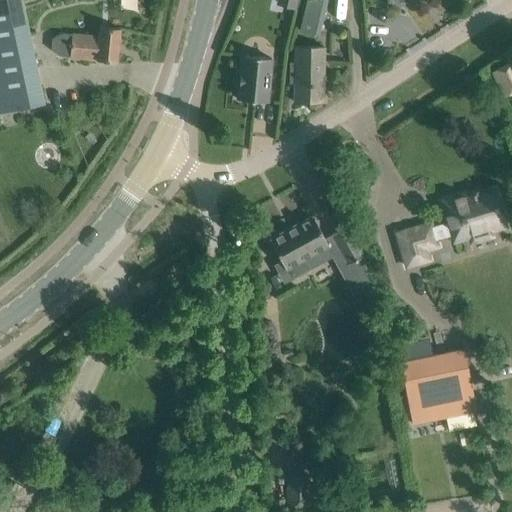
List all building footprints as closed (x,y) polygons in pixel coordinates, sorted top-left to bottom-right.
[(0,0),(0,112),(43,103),(21,0),(0,0)] [(297,0),(276,0),(276,3),(295,8),(297,0)] [(307,0),(300,31),(320,36),(329,0),(307,0)] [(52,39),(51,49),(59,56),(69,57),(96,60),(116,62),(118,44),(120,29),(99,27),(98,36),(72,34),(71,35),(60,34),(52,39)] [(289,62),(289,64),(288,84),(294,84),(294,101),(322,101),(323,47),(295,46),(294,62),(289,62)] [(271,58),(242,55),(237,99),(266,102),(271,58)] [(503,95),(511,90),(511,62),(492,71),(503,95)] [(430,223),(396,233),(406,266),(431,258),(429,251),(441,247),(438,239),(449,236),(452,244),(468,240),(469,245),(495,238),(493,232),(507,228),(495,189),(479,194),(478,190),(441,201),(447,221),(431,226),(430,223)] [(312,216),(269,239),(281,261),(274,265),(279,273),(286,269),(291,278),(308,269),(303,260),(328,246),(312,216)] [(348,225),(331,234),(348,266),(358,260),(357,258),(364,254),(348,225)] [(400,362),(408,402),(412,423),(476,410),(463,350),(400,362)]
